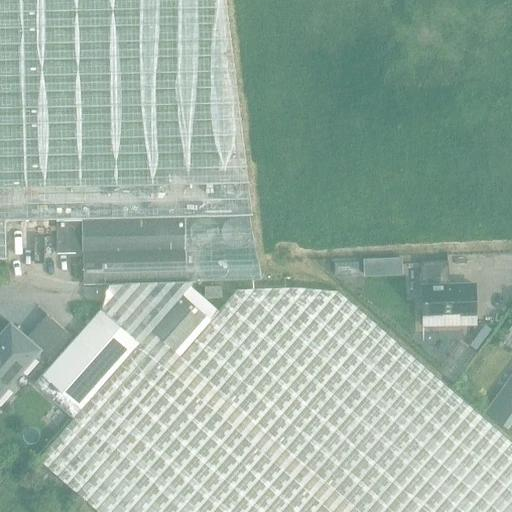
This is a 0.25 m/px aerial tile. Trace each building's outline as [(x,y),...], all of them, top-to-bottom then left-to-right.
[(5,219),(56,218),(183,215),(186,281),(192,281),(261,280),(251,214),(254,214),(227,0),(0,0),(0,256),(6,256),(5,219)] [(83,252),(83,284),(108,283),(186,281),(183,215),(56,218),(56,252),(83,252)] [(377,258),(363,259),(364,276),(378,275),(377,258)] [(334,263),(335,275),(358,273),(358,262),(334,263)] [(108,283),(100,307),(140,342),(150,330),(187,287),(192,281),(186,281),(108,283)] [(421,312),(421,326),(475,323),(473,285),(459,286),(459,284),(420,286),(420,288),(418,288),(419,298),(415,302),(415,308),(421,312)] [(204,296),(222,296),(222,286),(204,286),(204,296)] [(71,419),(39,457),(101,511),(511,511),(511,444),(341,295),(296,287),(236,290),(217,313),(180,356),(150,330),(148,333),(140,342),(71,419)] [(187,287),(150,330),(180,356),(217,313),(191,290),(187,287)] [(31,386),(71,419),(140,342),(100,307),(31,386)] [(48,361),(69,337),(46,317),(26,341),(9,326),(0,337),(0,395),(38,352),(48,361)] [(511,383),(508,381),(485,413),(508,428),(511,422),(511,383)] [(0,455),(0,480),(13,466),(0,455)]
